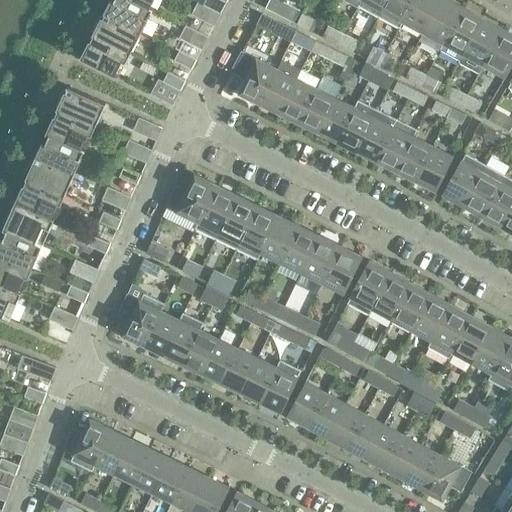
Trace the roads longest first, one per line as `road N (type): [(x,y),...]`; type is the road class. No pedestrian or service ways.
road 1 (residential): [(511,285),(177,116)]
road 2 (residential): [(361,511),(71,359)]
road 3 (residential): [(71,359),(177,116)]
road 4 (residential): [(15,511),(71,359)]
road 5 (residential): [(177,116),(241,0)]
